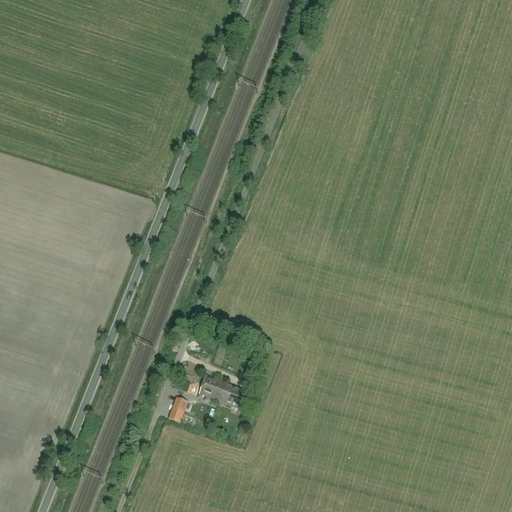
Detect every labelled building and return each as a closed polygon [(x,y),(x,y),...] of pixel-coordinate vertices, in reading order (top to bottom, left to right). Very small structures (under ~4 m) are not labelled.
[(248,363),(243,379),(252,383),(258,367),(248,363)] [(220,403),(226,385),(207,378),(200,396),(220,403)] [(190,385),(182,382),(179,389),(187,392),(190,385)] [(226,385),(220,403),(239,411),(246,393),(226,385)] [(180,425),(188,404),(177,400),(169,420),(180,425)]
